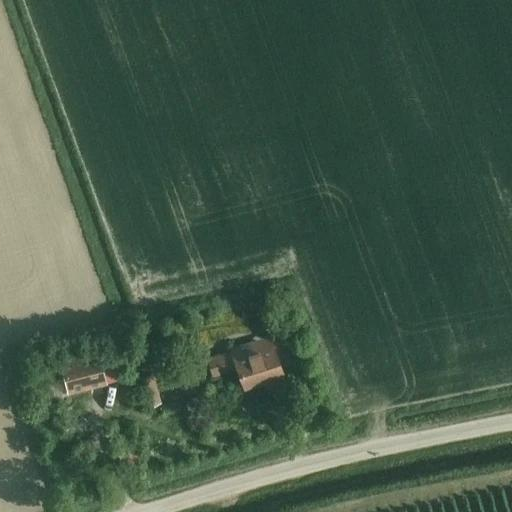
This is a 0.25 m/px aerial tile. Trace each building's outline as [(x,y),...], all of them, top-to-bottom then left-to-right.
[(272,346),(254,351),(251,342),(230,348),(231,350),(207,357),(212,375),(237,368),(243,385),(264,379),(268,390),(286,384),(272,346)] [(96,350),(60,359),(68,390),(104,381),(96,350)] [(152,374),(137,379),(145,407),(160,402),(152,374)] [(184,400),(161,406),(163,415),(186,410),(184,400)] [(135,447),(118,455),(125,471),(143,463),(135,447)]
